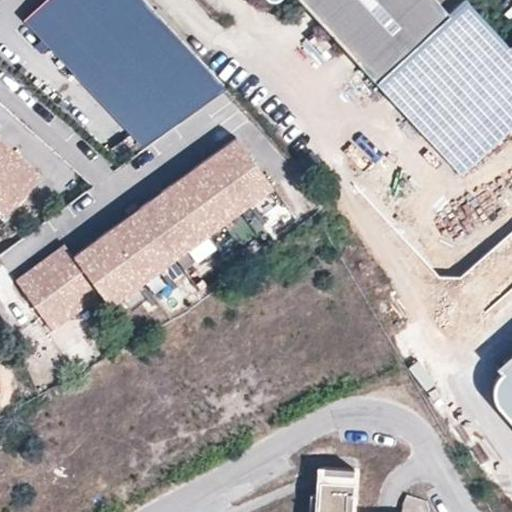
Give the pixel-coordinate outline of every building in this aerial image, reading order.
[(228,92),(141,0),(49,0),(28,20),(44,39),(36,48),(42,54),(50,48),(144,152),(228,92)] [(301,0),(379,82),(466,0),(301,0)] [(511,46),(508,50),(466,0),(379,82),(468,174),(511,132),(511,46)] [(0,138),(0,210),(3,213),(38,172),(0,138)] [(59,244),(11,278),(47,329),(94,295),(106,311),(271,193),(235,142),(70,259),(59,244)] [(511,358),(499,370),(503,377),(497,386),(495,393),(497,402),(501,411),(511,424),(511,358)] [(354,511),(356,469),(322,467),(319,511),(354,511)]
